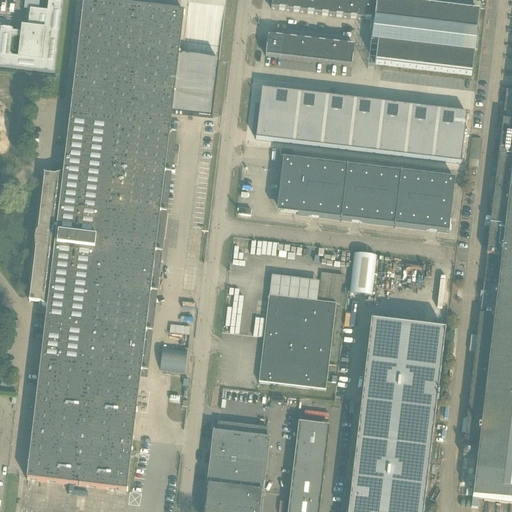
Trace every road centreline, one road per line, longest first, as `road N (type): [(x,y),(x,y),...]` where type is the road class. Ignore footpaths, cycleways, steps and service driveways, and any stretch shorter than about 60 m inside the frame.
road 1 (unclassified): [(217,228),(185,511)]
road 2 (unclassified): [(454,251),(217,228)]
road 3 (unclassified): [(217,228),(244,0)]
